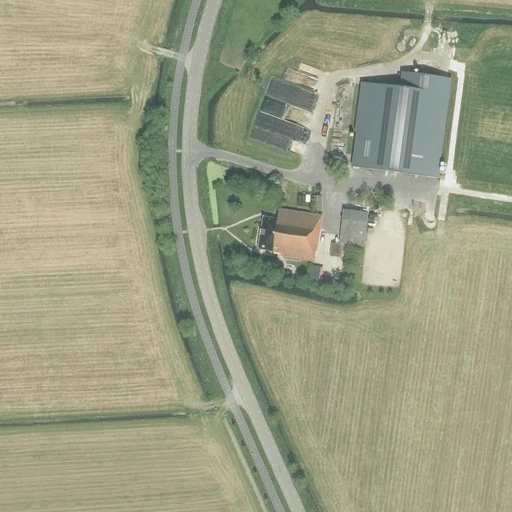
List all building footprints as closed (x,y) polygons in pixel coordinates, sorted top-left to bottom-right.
[(437,178),(450,79),(402,73),(400,89),(364,84),(353,167),(437,178)] [(260,114),(252,138),(269,144),(273,133),(308,144),(313,130),(285,121),(286,117),(278,114),(276,119),(260,114)] [(317,251),(323,216),(279,210),(278,220),(264,218),(259,250),(270,252),(284,254),(283,257),(315,262),(316,252),(317,251)] [(341,245),(365,247),(367,222),(368,214),(344,211),(341,245)] [(339,258),(340,245),(332,244),(331,257),(339,258)] [(334,290),(335,282),(319,280),(321,268),(312,267),(309,284),(317,286),(317,287),(334,290)]
